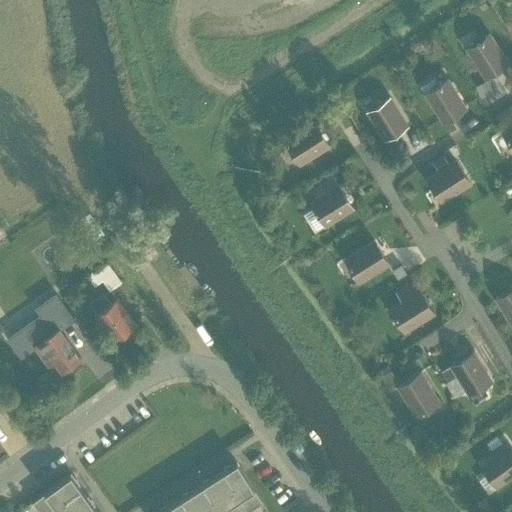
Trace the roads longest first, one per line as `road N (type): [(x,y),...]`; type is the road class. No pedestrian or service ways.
road 1 (unclassified): [(0,482),(147,374),(199,365),(231,377),(323,511)]
road 2 (residential): [(458,277),(445,251),(415,234),(389,178),(511,97)]
road 3 (residential): [(235,97),(383,0)]
road 4 (track): [(65,147),(133,254)]
